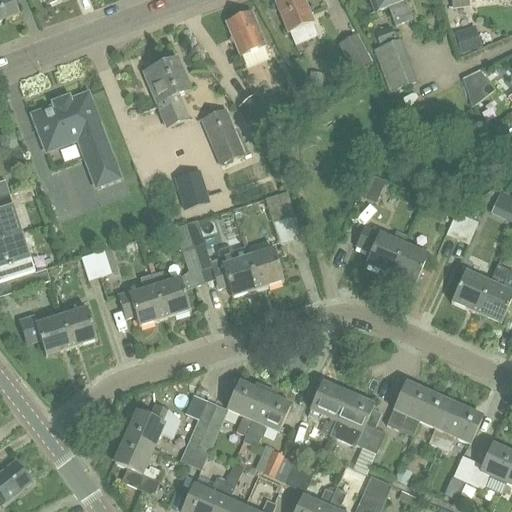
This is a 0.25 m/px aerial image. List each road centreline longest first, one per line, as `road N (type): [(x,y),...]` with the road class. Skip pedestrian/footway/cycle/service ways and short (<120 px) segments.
road 1 (residential): [(45,436),(105,390),(142,374),(329,315),(367,318),(511,380)]
road 2 (tertiary): [(0,67),(182,0)]
